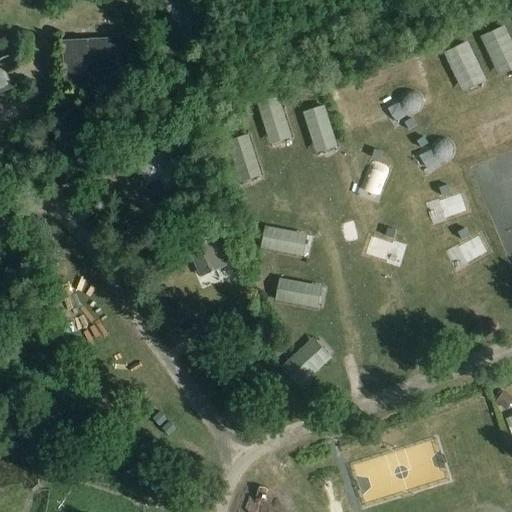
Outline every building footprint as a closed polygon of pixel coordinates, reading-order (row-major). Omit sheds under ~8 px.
[(63,38),(62,38),(65,103),(67,103),(67,101),(65,101),(65,90),(120,87),(118,39),(62,42),(63,39),(63,38)] [(218,58),(196,69),(206,90),(229,79),(218,58)] [(261,99),(275,142),(296,135),(282,92),(261,99)] [(328,101),(307,108),(321,151),(342,144),(328,101)] [(254,131),(232,137),(243,179),(264,173),(254,131)] [(155,149),(159,158),(143,166),(153,188),(165,182),(171,195),(193,185),(183,163),(171,169),(166,159),(179,153),(174,141),(155,149)] [(211,242),(188,252),(200,278),(223,268),(211,242)] [(263,266),(262,289),(307,290),(307,267),(263,266)] [(299,390),(330,357),(314,342),(283,375),(299,390)] [(249,377),(252,387),(262,384),(259,374),(249,377)] [(470,407),(457,411),(469,448),(482,444),(470,407)] [(431,431),(419,435),(428,464),(440,460),(431,431)] [(511,451),(477,462),(482,477),(511,467),(511,451)] [(492,511),(499,511),(511,509),(511,495),(490,500),(492,511)]
